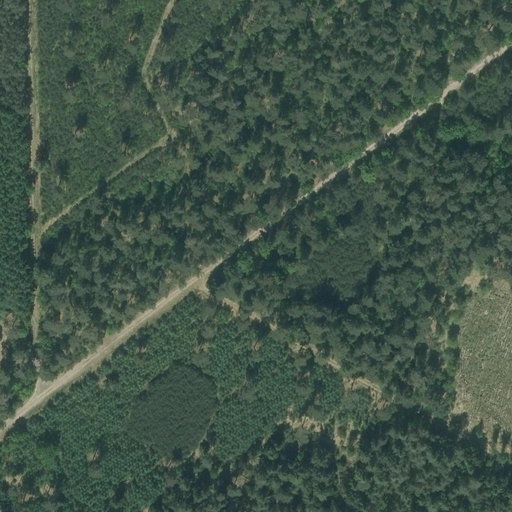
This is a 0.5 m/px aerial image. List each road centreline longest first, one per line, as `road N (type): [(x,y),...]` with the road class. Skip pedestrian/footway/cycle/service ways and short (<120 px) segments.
road 1 (track): [(511,46),(41,397)]
road 2 (track): [(41,397),(28,0)]
road 3 (track): [(205,275),(511,454)]
